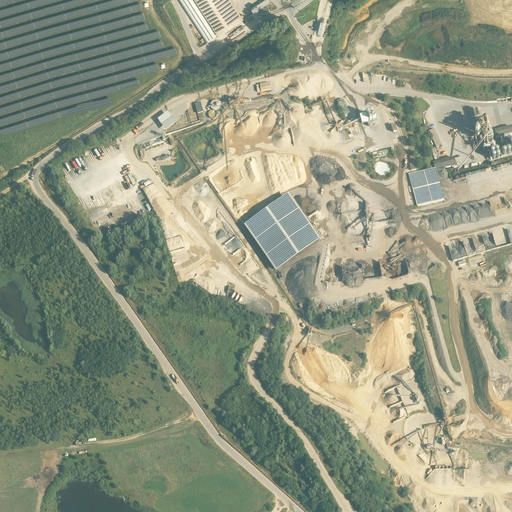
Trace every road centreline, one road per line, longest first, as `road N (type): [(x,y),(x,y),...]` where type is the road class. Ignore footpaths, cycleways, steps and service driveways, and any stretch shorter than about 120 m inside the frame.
road 1 (track): [(473,374),(458,372),(434,286),(388,297),(368,292),(329,309),(324,302),(333,205),(344,177),(386,190),(398,184),(410,237),(440,241)]
road 2 (unknown): [(323,67),(197,95),(151,121),(139,150),(174,205)]
road 3 (unknown): [(174,205),(195,238),(260,295),(257,377),(294,429)]
road 4 (track): [(511,222),(440,241),(473,374)]
road 5 (track): [(511,96),(351,95),(323,67)]
road 6 (unknown): [(296,153),(372,183),(395,171),(395,127),(368,94)]
road 7 (unknown): [(255,151),(273,198),(307,183),(296,153)]
